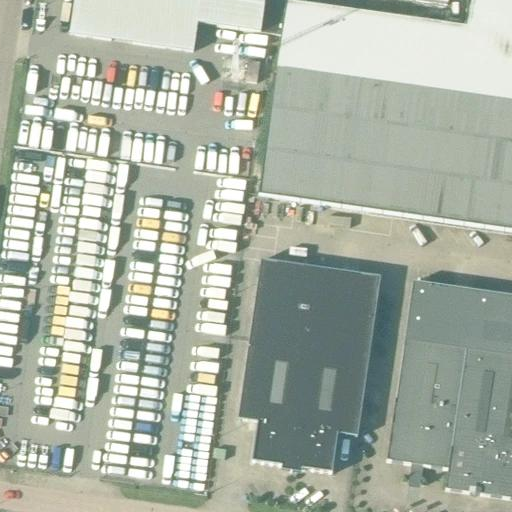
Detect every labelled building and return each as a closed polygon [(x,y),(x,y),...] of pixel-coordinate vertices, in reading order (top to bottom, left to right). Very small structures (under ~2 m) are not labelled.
[(196,26),(271,37),(276,3),(264,1),(264,0),(74,0),(69,37),(192,54),(196,26)] [(511,0),(467,0),(464,30),(276,3),(271,37),(280,38),(257,199),(511,234),(511,0)] [(256,85),(259,65),(247,64),(244,84),(256,85)] [(136,245),(119,385),(213,397),(230,257),(136,245)] [(337,437),(356,440),(380,280),(259,263),(236,422),(256,425),(250,465),(331,477),(337,437)] [(511,299),(412,285),(403,344),(395,403),(394,403),(385,464),(447,473),(444,493),(511,502),(511,299)]
